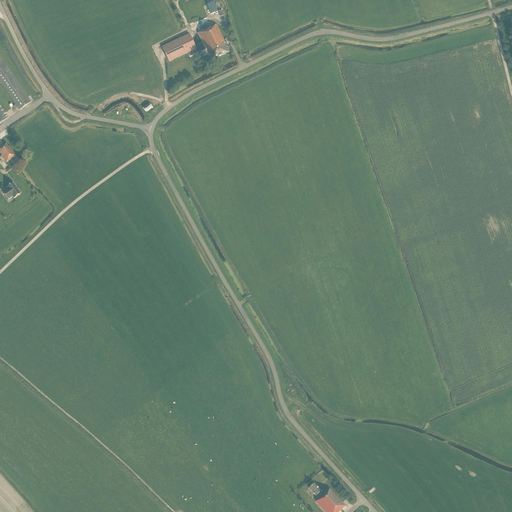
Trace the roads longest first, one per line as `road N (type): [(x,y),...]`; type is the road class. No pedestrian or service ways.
road 1 (unclassified): [(376,511),(287,416),(264,351),(152,147),(151,129)]
road 2 (unclassified): [(151,129),(195,90),(307,36),(390,39),(511,7)]
road 3 (unclassified): [(151,129),(67,110),(47,94),(0,2)]
